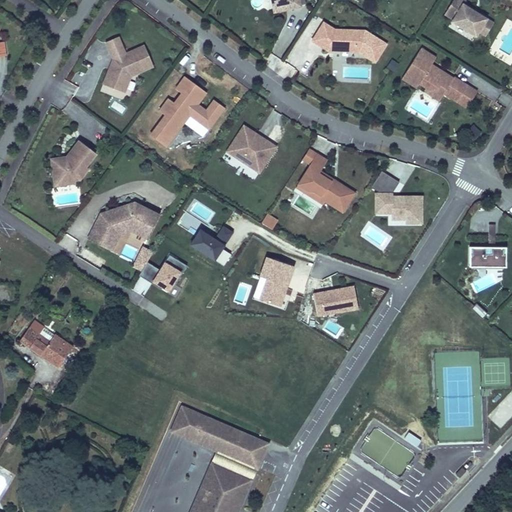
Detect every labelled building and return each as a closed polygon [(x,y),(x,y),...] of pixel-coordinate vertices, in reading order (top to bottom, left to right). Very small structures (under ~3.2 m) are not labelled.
[(290,3),(292,9),(300,8),(297,0),(270,0),(271,7),(290,3)] [(477,33),(485,20),(462,5),(464,2),(461,0),(453,0),(444,16),(452,21),(450,23),(475,38),(477,33)] [(273,14),(292,9),(290,3),(271,7),(273,14)] [(492,24),(485,20),(477,33),(484,37),(492,24)] [(384,46),(363,32),(333,32),(322,25),(311,43),(326,52),(328,50),(332,50),(332,53),(357,54),(373,64),(384,46)] [(116,39),(108,42),(106,46),(112,61),(114,65),(112,70),(109,69),(105,80),(112,82),(110,89),(124,94),(131,77),(129,74),(151,63),(142,46),(124,55),(116,39)] [(452,79),(435,69),(433,72),(428,69),(434,59),(420,49),(400,80),(415,89),(418,85),(424,89),(428,91),(437,89),(443,93),(442,95),(456,103),(466,87),(453,78),(452,79)] [(153,66),(151,63),(129,74),(131,77),(153,66)] [(208,95),(184,77),(174,90),(181,95),(174,104),(168,99),(157,113),(163,117),(149,136),(166,149),(190,117),(211,132),(227,109),(214,100),(206,110),(200,105),(208,95)] [(103,87),(110,89),(112,82),(105,80),(103,87)] [(498,99),(501,89),(487,85),(484,94),(498,99)] [(465,109),(475,92),(466,87),(456,103),(465,109)] [(422,92),(438,102),(442,95),(443,93),(437,89),(428,91),(424,89),(422,92)] [(114,101),(111,106),(122,112),(125,107),(114,101)] [(256,169),(273,143),(244,124),(230,145),(243,153),(239,158),(256,169)] [(477,137),(481,131),(472,124),(467,129),(477,137)] [(61,185),(77,182),(80,182),(87,171),(85,169),(95,156),(78,143),(66,159),(51,162),(56,188),(61,187),(61,185)] [(243,153),(230,145),(227,150),(239,158),(243,153)] [(355,192),(337,181),(336,183),(318,172),(327,159),(318,153),(298,183),(307,189),(314,189),(344,209),(355,192)] [(422,194),(395,194),(395,175),(374,175),(374,215),(388,215),(388,225),(422,225),(422,194)] [(344,209),(314,189),(307,189),(298,183),(296,186),(322,203),(324,200),(342,212),(344,209)] [(158,221),(135,207),(129,218),(105,225),(107,234),(99,248),(111,254),(119,238),(130,234),(146,243),(158,221)] [(129,218),(135,207),(102,216),(105,225),(129,218)] [(272,229),(278,220),(267,213),(261,222),(272,229)] [(229,243),(234,230),(221,224),(218,229),(205,224),(202,232),(229,243)] [(107,234),(105,225),(95,227),(87,241),(99,248),(107,234)] [(65,233),(58,245),(72,253),(79,241),(65,233)] [(120,257),(132,262),(137,248),(125,243),(120,257)] [(132,265),(142,270),(151,250),(141,245),(132,265)] [(505,267),(505,247),(494,247),(488,247),(469,247),(469,266),(505,267)] [(168,253),(158,269),(147,261),(139,274),(168,292),(186,264),(168,253)] [(265,256),(252,298),(281,307),(294,265),(265,256)] [(492,272),(470,283),(475,293),(497,282),(492,272)] [(145,296),(150,281),(137,277),(133,292),(145,296)] [(315,316),(357,310),(354,285),(311,291),(315,316)] [(476,303),(472,308),(482,317),(486,313),(476,303)] [(49,335),(50,331),(34,321),(28,329),(49,341),(52,337),(49,335)] [(73,346),(50,331),(49,335),(52,337),(49,341),(28,329),(20,340),(59,366),(73,346)] [(488,417),(500,427),(511,414),(511,397),(509,394),(488,417)] [(188,439),(197,416),(181,409),(171,433),(188,439)] [(266,443),(197,416),(188,439),(256,466),(266,443)] [(11,451),(16,443),(12,440),(7,448),(11,451)] [(432,460),(438,452),(425,442),(419,450),(432,460)] [(212,461),(207,473),(232,483),(245,488),(249,477),(212,461)] [(220,511),(232,483),(207,473),(189,511),(220,511)] [(220,511),(233,511),(245,488),(232,483),(220,511)]
